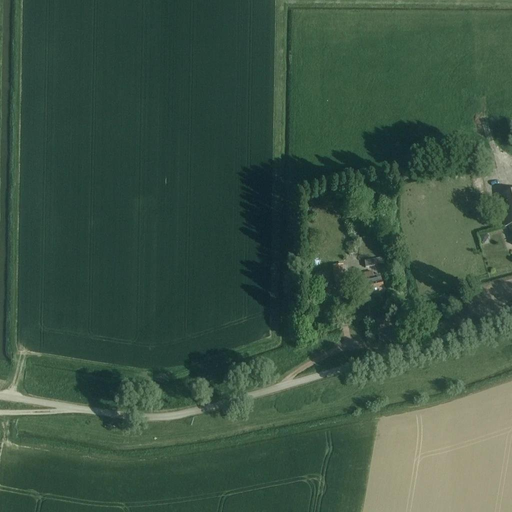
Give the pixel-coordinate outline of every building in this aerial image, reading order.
[(511,141),(502,143),(505,158),(511,156),(511,141)] [(481,174),(481,175),(472,178),(475,194),(485,191),(484,184),(499,180),(496,168),(493,153),(480,155),(483,171),(482,172),(482,174),(481,174)] [(511,193),(497,197),(505,227),(509,226),(511,237),(511,193)] [(373,260),(364,261),(364,268),(374,267),(373,265),(373,260)] [(334,286),(345,285),(342,264),(332,266),(334,286)] [(357,293),(365,292),(366,296),(383,292),(379,274),(354,280),(357,293)]
